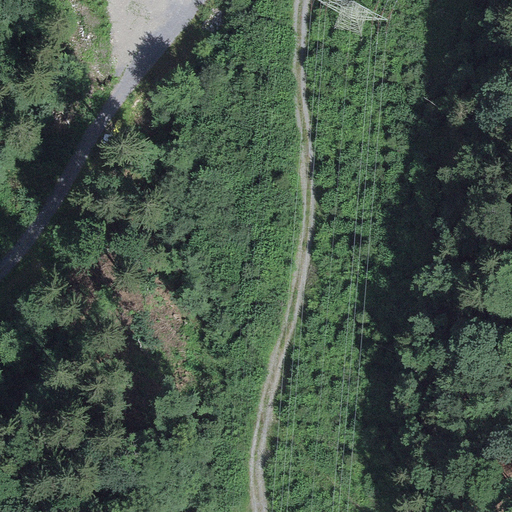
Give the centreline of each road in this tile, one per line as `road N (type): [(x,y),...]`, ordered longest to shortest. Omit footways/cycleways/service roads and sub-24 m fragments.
road 1 (track): [(302,0),(310,214),(289,331),(258,436),(261,511)]
road 2 (track): [(196,0),(0,273)]
